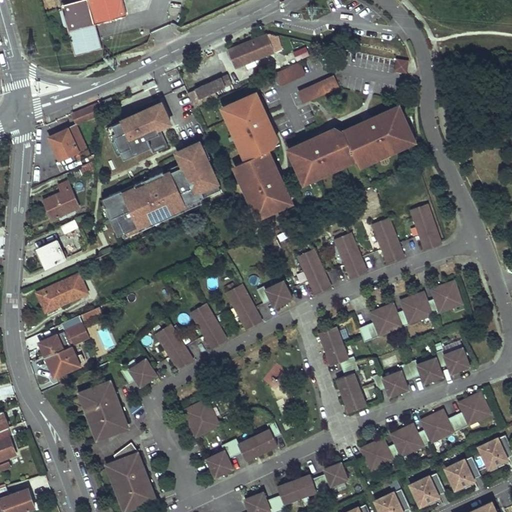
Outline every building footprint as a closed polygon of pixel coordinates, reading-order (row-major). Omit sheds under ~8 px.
[(124,0),(77,0),(63,4),(76,54),(102,47),(100,40),(96,23),(128,14),(124,0)] [(274,52),(267,34),(230,49),(236,67),(274,52)] [(294,52),(298,61),(310,56),(306,47),(294,52)] [(298,62),(293,52),(285,56),(289,66),(298,62)] [(395,71),(406,73),(408,62),(397,60),(395,71)] [(301,62),(277,73),(283,84),(306,74),(301,62)] [(232,82),(228,74),(189,92),(195,107),(218,97),(215,90),(232,82)] [(299,91),(305,102),(340,86),(335,75),(299,91)] [(266,112),(257,92),(232,103),(229,113),(232,118),(229,120),(233,130),(239,132),(241,137),(239,143),(241,148),(247,145),(251,156),(240,161),(245,172),(241,173),(239,174),(242,181),(247,183),(250,188),(248,193),(252,204),(256,202),(258,208),(267,211),(291,201),(282,180),(280,181),(278,177),(280,176),(270,154),(263,157),(261,152),(272,146),(270,141),(277,138),(267,116),(265,116),(263,113),(266,112)] [(111,97),(102,100),(105,106),(113,102),(111,97)] [(91,105),(71,113),(76,125),(101,114),(102,100),(91,105)] [(168,118),(161,103),(113,125),(116,132),(113,134),(124,159),(151,147),(154,153),(168,146),(158,123),(168,118)] [(229,113),(232,103),(223,107),(229,120),(232,118),(229,113)] [(310,138),(289,147),(300,171),(309,175),(315,172),(316,175),(327,170),(329,165),(334,163),(339,165),(346,162),(343,157),(354,152),(357,158),(367,154),(370,160),(399,146),(398,144),(406,140),(409,133),(405,126),(408,124),(399,106),(392,109),(391,108),(349,127),(351,132),(346,134),(344,131),(339,134),(336,126),(314,136),(315,138),(311,140),(310,138)] [(170,123),(168,118),(158,123),(160,128),(170,123)] [(406,140),(398,144),(399,146),(415,140),(408,124),(405,126),(409,133),(406,140)] [(90,155),(76,125),(50,136),(61,160),(76,154),(79,160),(90,155)] [(233,130),(231,131),(237,144),(239,143),(241,137),(239,132),(233,130)] [(200,142),(177,152),(184,166),(124,193),(123,190),(103,199),(119,235),(221,189),(200,142)] [(357,158),(359,164),(370,160),(367,154),(357,158)] [(95,170),(96,159),(80,166),(83,174),(83,175),(95,170)] [(245,172),(240,161),(236,163),(241,173),(245,172)] [(80,166),(70,171),(74,178),(83,174),(80,166)] [(300,171),(304,181),(316,175),(315,172),(309,175),(300,171)] [(80,207),(68,181),(59,185),(62,191),(47,198),(52,209),(49,210),(53,219),(61,215),(69,212),(80,207)] [(242,181),(240,182),(245,194),(248,193),(250,188),(247,183),(242,181)] [(47,198),(44,199),(49,210),(52,209),(47,198)] [(256,202),(252,204),(258,216),(267,211),(258,208),(256,202)] [(412,210),(426,250),(441,245),(427,205),(412,210)] [(389,264),(407,257),(390,217),(373,224),(389,264)] [(62,225),(65,233),(78,227),(75,219),(62,225)] [(335,240),(351,278),(368,271),(352,233),(335,240)] [(42,253),(49,266),(66,258),(58,240),(43,247),(45,252),(42,253)] [(301,254),(316,293),(330,288),(315,249),(301,254)] [(85,286),(79,274),(38,292),(45,309),(61,302),(62,304),(80,296),(78,290),(85,286)] [(256,287),(263,302),(271,298),(275,306),(292,297),(283,278),(264,288),(263,284),(256,287)] [(424,292),(415,295),(416,299),(412,300),(411,296),(401,300),(404,308),(396,310),(394,303),(384,306),(386,310),(382,311),(381,307),(371,311),(374,319),(358,324),(364,340),(464,304),(455,280),(446,283),(447,287),(443,288),(442,285),(431,289),(434,296),(426,299),(424,292)] [(228,292),(247,329),(262,320),(243,283),(228,292)] [(85,286),(78,290),(80,296),(87,293),(85,286)] [(61,302),(45,309),(47,311),(62,304),(61,302)] [(211,348),(227,339),(206,303),(190,312),(211,348)] [(83,315),(86,321),(102,314),(99,307),(83,315)] [(90,338),(83,323),(68,329),(69,331),(66,332),(65,330),(40,341),(46,357),(72,346),(90,338)] [(337,376),(350,411),(368,404),(355,369),(360,368),(355,353),(350,355),(338,323),(320,329),(332,362),(340,359),(345,373),(337,376)] [(155,334),(178,371),(194,361),(170,324),(155,334)] [(72,346),(46,357),(54,375),(64,370),(69,369),(69,371),(80,366),(72,346)] [(375,376),(380,390),(389,387),(392,396),(410,389),(407,380),(422,374),(426,382),(445,375),(441,366),(449,363),(453,372),(471,365),(464,346),(446,354),(444,349),(436,352),(438,357),(419,364),(417,360),(401,366),(403,370),(385,377),(383,373),(375,376)] [(155,376),(145,360),(128,370),(126,367),(120,371),(127,383),(134,379),(138,386),(155,376)] [(331,373),(342,370),(339,363),(329,367),(331,373)] [(69,369),(64,370),(68,380),(72,378),(69,371),(69,369)] [(81,392),(83,397),(86,405),(81,407),(84,412),(88,411),(92,420),(87,422),(90,428),(94,426),(98,435),(93,437),(95,441),(113,434),(112,429),(126,423),(117,402),(103,407),(100,399),(114,393),(109,380),(81,392)] [(372,442),(362,447),(372,468),(493,413),(483,392),(474,396),(476,399),(471,402),(469,398),(460,403),(464,411),(450,418),(446,409),(436,413),(438,417),(433,419),(432,415),(422,420),(426,429),(419,433),(415,423),(405,428),(407,431),(403,433),(401,430),(392,434),(396,443),(388,447),(384,437),(377,440),(378,443),(374,446),(372,442)] [(196,435),(219,424),(216,416),(212,417),(203,399),(183,408),(190,423),(193,421),(195,426),(192,427),(196,435)] [(88,411),(84,412),(87,422),(92,420),(88,411)] [(215,476),(233,467),(229,457),(242,451),(246,459),(278,443),(274,436),(281,432),(275,418),(268,422),(271,428),(238,444),(235,437),(222,443),(225,449),(207,458),(215,476)] [(94,426),(90,428),(93,437),(98,435),(94,426)] [(15,450),(6,428),(0,430),(0,460),(11,456),(9,452),(15,450)] [(511,453),(511,443),(507,433),(487,442),(490,449),(484,452),(490,466),(499,462),(501,464),(507,462),(505,459),(509,457),(508,456),(511,453)] [(487,442),(481,445),(484,452),(490,449),(487,442)] [(132,481),(129,473),(144,467),(139,454),(125,446),(107,458),(111,467),(115,477),(110,479),(112,483),(117,481),(120,489),(115,490),(118,498),(123,496),(127,508),(123,509),(123,510),(124,510),(124,511),(125,511),(128,511),(136,507),(142,505),(141,503),(156,497),(147,475),(132,481)] [(482,473),(473,454),(454,463),(457,470),(451,473),(457,487),(466,483),(467,486),(473,483),(472,480),(475,478),(475,477),(482,473)] [(282,493),(267,499),(264,492),(246,499),(250,511),(264,511),(271,510),(272,511),(275,511),(287,507),(286,504),(349,479),(342,461),(326,467),(328,472),(313,477),(312,472),(279,485),(282,493)] [(454,463),(447,466),(451,473),(457,470),(454,463)] [(115,477),(111,467),(106,469),(110,479),(115,477)] [(447,490),(438,471),(418,480),(422,487),(415,490),(422,504),(430,499),(432,502),(438,499),(437,497),(440,495),(439,493),(447,490)] [(418,480),(412,483),(415,490),(422,487),(418,480)] [(9,495),(5,486),(0,487),(0,511),(19,511),(23,511),(35,506),(28,488),(9,495)] [(412,506),(403,487),(383,496),(386,503),(380,506),(382,511),(402,511),(404,511),(404,510),(412,506)] [(127,508),(123,496),(118,498),(122,510),(123,509),(127,508)] [(383,496),(376,499),(380,506),(386,503),(383,496)] [(492,500),(485,503),(488,511),(496,507),(492,500)] [(371,511),(367,502),(347,511),(371,511)] [(498,511),(496,507),(488,511),(485,503),(466,511),(498,511)]
